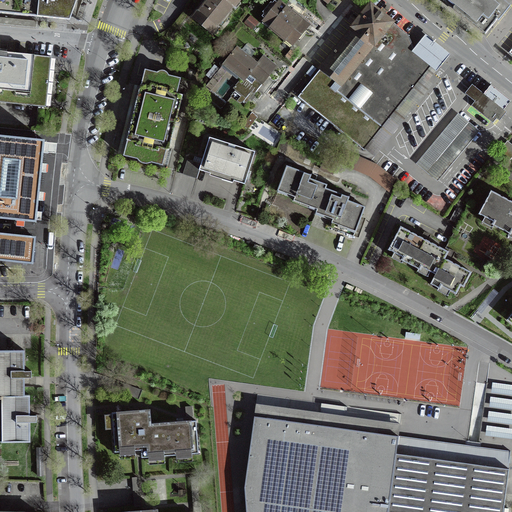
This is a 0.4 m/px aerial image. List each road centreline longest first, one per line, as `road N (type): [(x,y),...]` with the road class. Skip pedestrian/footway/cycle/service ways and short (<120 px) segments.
road 1 (residential): [(76,179),(303,249),(511,355)]
road 2 (unknown): [(511,105),(433,188),(394,163),(387,143),(399,116),(462,44)]
road 3 (residential): [(67,290),(77,511)]
road 4 (tertiary): [(76,179),(88,99),(120,0)]
road 5 (primary): [(407,0),(511,84)]
